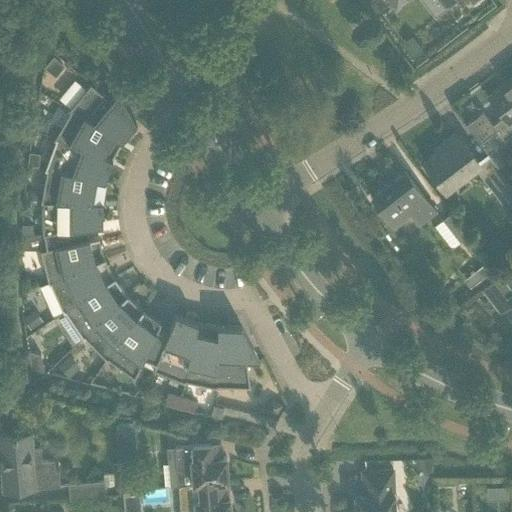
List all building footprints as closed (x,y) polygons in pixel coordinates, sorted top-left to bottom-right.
[(53,55),(43,67),(55,77),(64,65),(53,55)] [(492,125),(495,130),(479,142),(487,153),(504,140),(501,136),(511,127),(511,125),(511,124),(511,77),(511,79),(511,80),(511,82),(505,88),(502,85),(488,96),(503,115),(492,125)] [(90,83),(68,108),(121,139),(122,139),(136,121),(118,91),(110,100),(90,83)] [(69,110),(54,137),(111,158),(111,157),(122,139),(121,139),(68,108),(68,109),(69,110)] [(35,115),(33,128),(47,130),(49,117),(35,115)] [(487,153),(478,161),(456,133),(444,142),(446,145),(424,162),(446,189),(474,167),(506,208),(511,203),(511,185),(502,173),(497,166),(487,153)] [(55,139),(44,168),(104,179),(112,158),(111,157),(111,158),(54,137),(53,138),(55,139)] [(511,142),(508,137),(504,140),(487,153),(497,166),(511,154),(511,142)] [(30,152),(28,164),(39,166),(40,153),(30,152)] [(104,179),(44,168),(44,169),(46,170),(40,201),(101,201),(101,200),(105,179),(104,179)] [(436,210),(418,187),(405,172),(372,198),(393,225),(410,211),(420,223),(436,210)] [(32,190),(27,190),(27,200),(36,200),(36,194),(32,190)] [(101,201),(40,201),(40,202),(42,202),(42,233),(102,223),(102,200),(101,200),(101,201)] [(442,218),(459,242),(469,235),(451,212),(442,218)] [(102,223),(42,233),(42,234),(43,234),(45,248),(40,249),(48,282),(104,257),(103,256),(98,235),(88,237),(86,226),(102,224),(102,223)] [(33,224),(22,224),(22,238),(33,235),(33,224)] [(104,256),(103,256),(104,257),(48,282),(48,283),(50,282),(62,311),(113,277),(113,276),(104,256)] [(488,260),(478,268),(485,277),(495,269),(488,260)] [(511,287),(502,275),(501,274),(481,290),(500,314),(511,304),(511,287)] [(113,277),(62,311),(63,312),(64,311),(82,337),(126,295),(125,294),(113,276),(113,277)] [(126,295),(82,337),(82,338),(84,337),(106,359),(142,310),(141,309),(126,293),(125,294),(126,295)] [(35,309),(22,317),(30,329),(43,321),(35,309)] [(142,310),(106,359),(106,360),(107,358),(134,377),(141,363),(143,358),(155,364),(156,364),(168,335),(167,334),(157,329),(160,323),(141,309),(142,310)] [(458,309),(448,316),(455,326),(465,319),(458,309)] [(153,368),(153,369),(154,369),(184,381),(196,322),(176,314),(175,313),(167,334),(168,335),(156,364),(155,364),(153,368)] [(196,322),(184,381),(185,382),(185,380),(216,387),(218,326),(217,325),(196,321),(196,322)] [(217,325),(218,326),(216,387),(217,387),(217,385),(249,386),(246,360),(259,360),(241,326),(217,325)] [(30,367),(43,370),(40,353),(28,350),(30,367)] [(66,358),(58,365),(69,377),(77,370),(66,358)] [(165,403),(179,407),(182,396),(168,393),(165,403)] [(193,411),(196,400),(182,396),(179,407),(193,411)] [(270,398),(264,409),(275,416),(282,405),(270,398)] [(221,417),(223,407),(213,404),(211,415),(221,417)] [(134,421),(116,423),(118,445),(135,444),(134,421)] [(32,448),(30,433),(0,435),(0,450),(0,454),(0,453),(0,468),(0,470),(2,470),(4,491),(60,486),(58,459),(42,460),(41,447),(32,448)] [(210,443),(174,446),(176,469),(192,473),(193,484),(217,481),(217,482),(228,481),(228,480),(226,456),(223,456),(212,457),(210,443)] [(419,458),(419,464),(426,470),(432,470),(431,458),(419,458)] [(394,511),(393,469),(362,470),(363,494),(355,494),(355,511),(354,511),(394,511)] [(69,499),(105,495),(104,480),(68,483),(69,499)] [(193,484),(178,485),(180,510),(195,509),(195,511),(231,511),(230,497),(219,498),(217,482),(217,481),(193,484)] [(139,490),(122,491),(123,507),(141,506),(139,490)]
